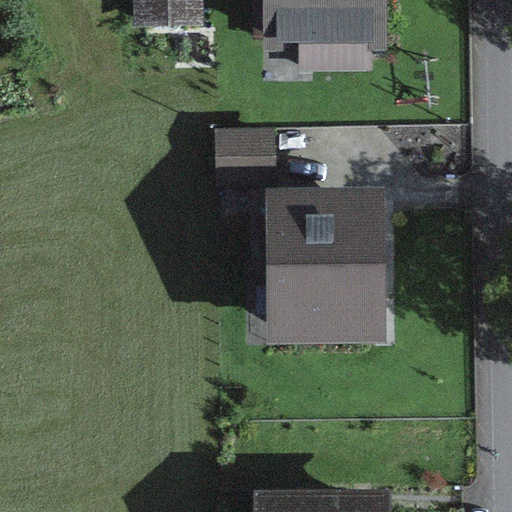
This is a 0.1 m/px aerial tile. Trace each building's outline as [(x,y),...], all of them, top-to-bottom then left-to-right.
[(205,0),(133,0),(134,24),(206,23),(205,0)] [(386,46),(385,0),(263,0),(264,47),(299,47),(301,69),(373,70),(372,46),(386,46)] [(274,128),(215,128),(217,183),(276,181),(274,128)] [(389,337),(385,184),(268,185),(268,340),(389,337)] [(261,511),(390,511),(391,492),(261,493),(261,511)]
